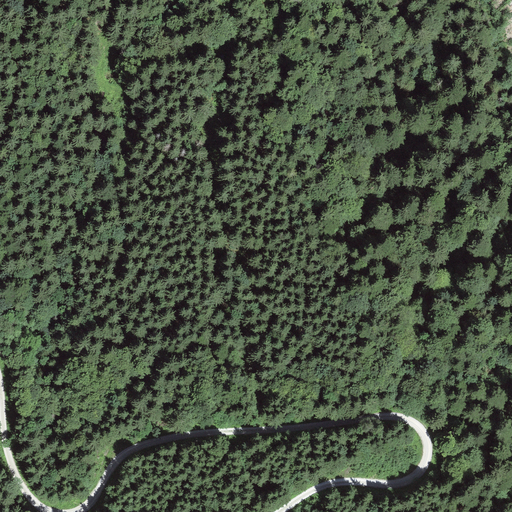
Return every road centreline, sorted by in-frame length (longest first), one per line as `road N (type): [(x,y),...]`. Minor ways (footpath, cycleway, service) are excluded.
road 1 (track): [(78,511),(110,465),(136,446),(185,434),(401,418),(425,431),(430,446),(418,473),(387,483),(333,483),(281,511)]
road 2 (track): [(116,0),(98,74),(104,88),(117,90),(169,54),(226,45),(218,0)]
road 3 (track): [(0,395),(15,474),(44,511)]
